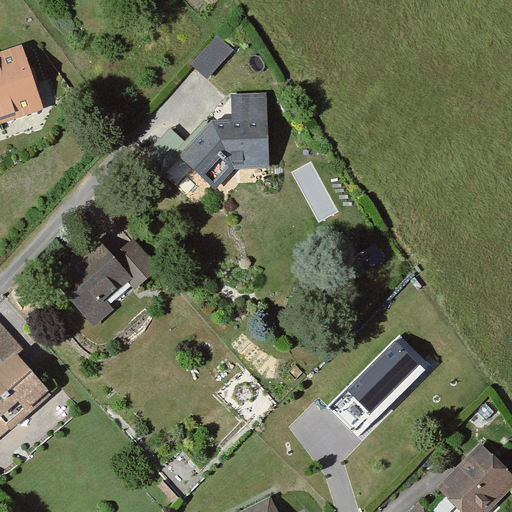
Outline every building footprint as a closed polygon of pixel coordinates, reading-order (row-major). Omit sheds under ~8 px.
[(221,33),(194,61),(211,77),(238,48),(221,33)] [(31,51),(0,61),(0,129),(52,112),(31,51)] [(274,95),(232,96),(233,124),(217,124),(186,162),(222,192),(240,170),(276,169),(274,95)] [(145,285),(114,249),(67,289),(98,325),(145,285)] [(0,324),(0,446),(60,395),(0,324)] [(387,351),(349,391),(381,420),(418,380),(387,351)] [(503,511),(511,503),(511,466),(490,445),(442,496),(459,511),(503,511)] [(282,511),(274,496),(242,511),(282,511)]
